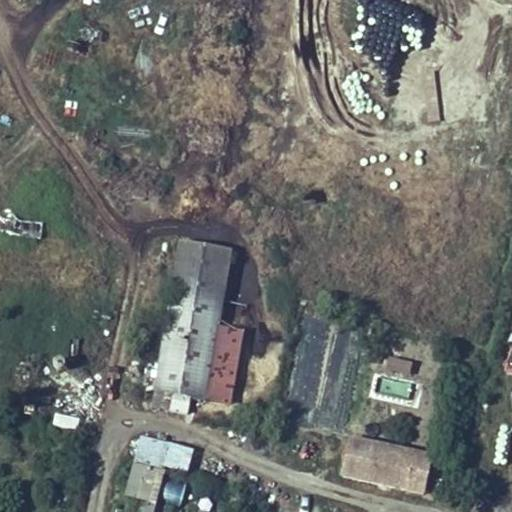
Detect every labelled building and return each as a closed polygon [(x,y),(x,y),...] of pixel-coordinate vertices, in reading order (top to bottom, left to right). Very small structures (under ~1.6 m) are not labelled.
[(48,224),(45,241),(82,247),(85,230),(48,224)] [(168,226),(157,277),(209,287),(220,237),(168,226)] [(209,287),(157,277),(135,395),(157,399),(159,384),(190,389),(209,287)] [(228,320),(204,315),(190,389),(215,394),(228,320)] [(387,355),(384,369),(410,374),(413,360),(387,355)] [(54,426),(77,427),(78,415),(54,414),(54,426)] [(411,440),(336,424),(328,464),(402,480),(411,440)] [(123,426),(111,486),(120,488),(115,511),(136,511),(153,432),(123,426)] [(421,442),(411,440),(402,480),(411,482),(421,442)] [(180,506),(186,484),(166,479),(160,500),(180,506)]
